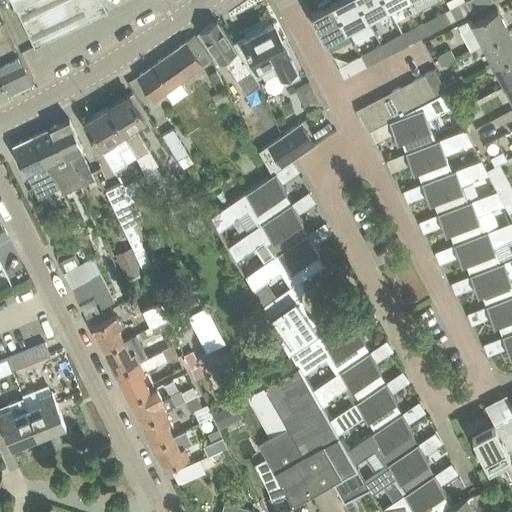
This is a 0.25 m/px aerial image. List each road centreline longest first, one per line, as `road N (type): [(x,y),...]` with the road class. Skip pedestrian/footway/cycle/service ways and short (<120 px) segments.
road 1 (residential): [(157,496),(0,183)]
road 2 (residential): [(359,142),(481,374),(476,393),(444,404)]
road 3 (residential): [(444,404),(325,187),(327,164),(359,142)]
road 4 (tertiary): [(199,5),(0,122)]
road 5 (residential): [(285,0),(359,142)]
road 6 (residential): [(0,507),(38,490),(120,511)]
